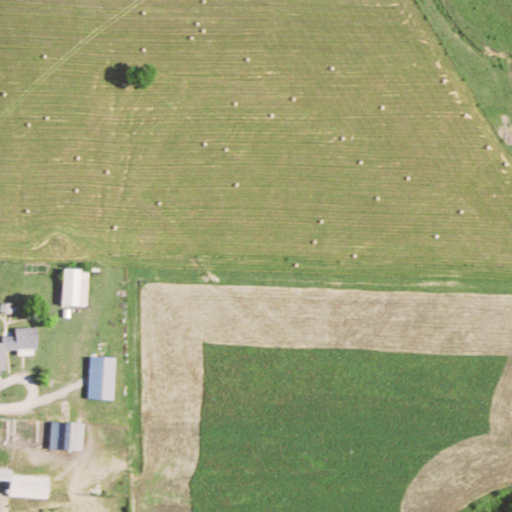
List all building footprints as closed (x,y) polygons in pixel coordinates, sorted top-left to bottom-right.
[(65,304),(90,305),(91,268),(66,267),(65,304)] [(38,326),(16,327),(16,335),(4,335),(4,341),(0,340),(0,367),(6,368),(5,349),(20,348),(21,354),(39,354),(38,326)] [(119,357),(93,356),(91,398),(117,399),(119,357)] [(54,448),(86,449),(87,421),(54,421),(54,448)] [(0,479),(13,480),(12,495),(52,497),(53,475),(14,474),(14,468),(0,467),(0,479)]
